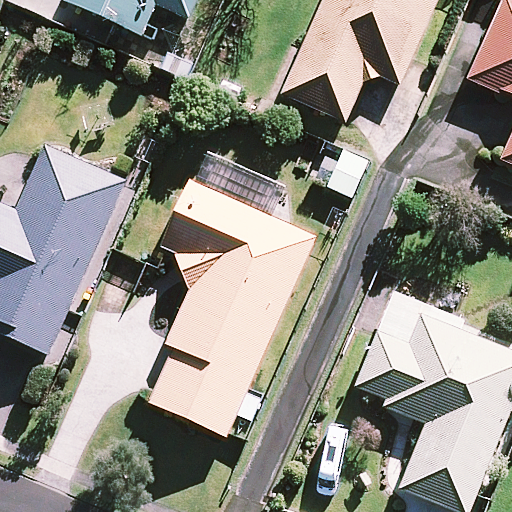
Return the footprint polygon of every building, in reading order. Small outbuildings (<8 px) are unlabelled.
[(67,0),(66,4),(142,38),(157,6),(191,21),(199,0),(67,0)] [(436,0),(325,0),(282,96),(345,124),(367,72),(398,86),(436,0)] [(511,3),(505,0),(504,0),(469,80),(511,98),(511,137),(501,162),(511,166),(511,3)] [(130,188),(46,149),(16,214),(0,207),(0,334),(51,358),(130,188)] [(283,190),(217,161),(204,189),(191,183),(160,250),(176,258),(191,293),(167,346),(174,350),(150,404),(226,438),(315,240),(270,220),(283,190)] [(467,511),(511,409),(511,347),(395,297),(353,394),(427,426),(399,489),(452,511),(467,511)]
